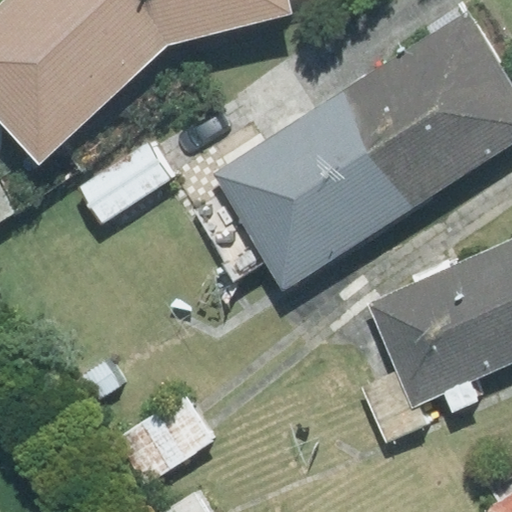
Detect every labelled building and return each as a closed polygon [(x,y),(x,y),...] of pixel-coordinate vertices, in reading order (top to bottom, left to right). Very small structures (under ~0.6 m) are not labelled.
[(10,0),(0,10),(0,88),(64,159),(189,44),(317,4),(315,0),(10,0)] [(223,168),(294,284),(511,150),(511,64),(479,10),(223,168)] [(148,133),(83,183),(113,221),(178,171),(148,133)] [(511,237),(370,297),(402,373),(371,386),(395,443),(443,423),(433,398),(455,389),(464,410),(496,396),(486,372),(511,361),(511,237)] [(118,440),(147,486),(226,436),(197,390),(118,440)] [(218,511),(200,486),(163,511),(218,511)] [(511,511),(511,493),(499,502),(505,511),(511,511)]
